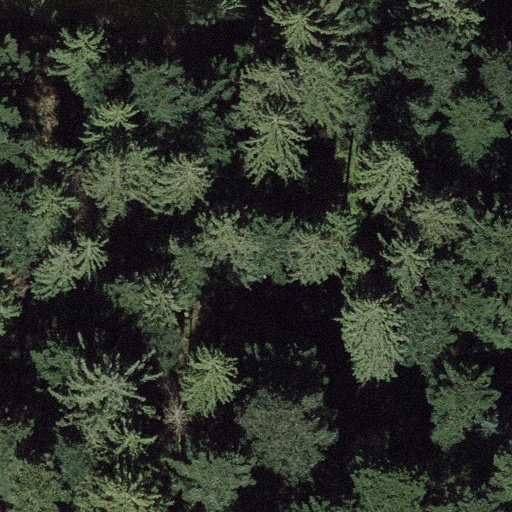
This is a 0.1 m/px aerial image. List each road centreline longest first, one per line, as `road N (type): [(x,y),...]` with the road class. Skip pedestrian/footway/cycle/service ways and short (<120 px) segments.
road 1 (track): [(0,410),(331,0)]
road 2 (track): [(0,76),(133,0)]
